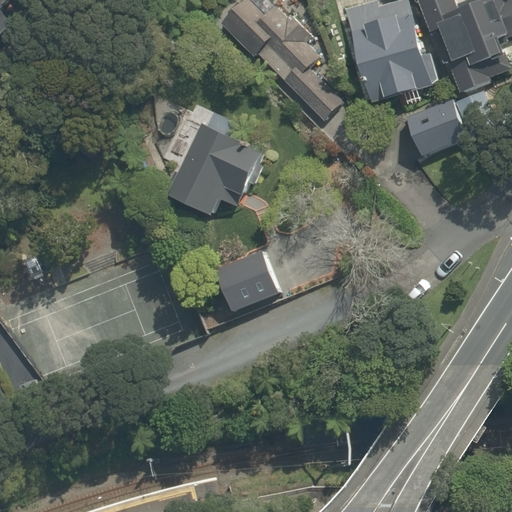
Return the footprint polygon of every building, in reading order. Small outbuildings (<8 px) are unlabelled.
[(0,0),(0,38),(26,13),(12,0),(0,0)] [(308,39),(319,28),(289,0),(248,0),(225,24),(329,123),(349,103),(313,68),(325,56),(308,39)] [(511,0),(405,0),(350,18),(378,103),(440,82),(448,80),(453,97),(511,77),(511,0)] [(459,100),(411,115),(424,153),(471,138),(459,100)] [(224,199),(246,210),(273,154),(205,121),(172,189),(218,212),(224,199)]
